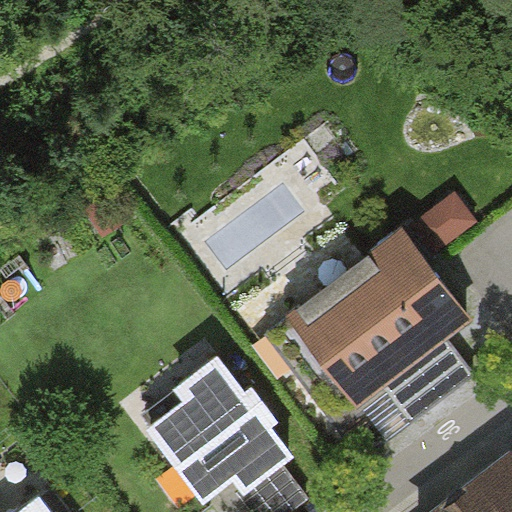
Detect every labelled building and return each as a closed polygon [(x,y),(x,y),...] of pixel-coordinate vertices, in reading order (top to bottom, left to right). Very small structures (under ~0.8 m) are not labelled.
[(423,199),(443,234),(478,213),(458,179),(423,199)] [(303,311),(369,399),(488,311),(422,222),(303,311)] [(248,476),(259,489),(309,449),(230,352),(188,385),(195,394),(160,422),(220,497),(248,476)] [(511,511),(511,461),(448,511),(511,511)] [(71,511),(56,489),(23,511),(71,511)]
